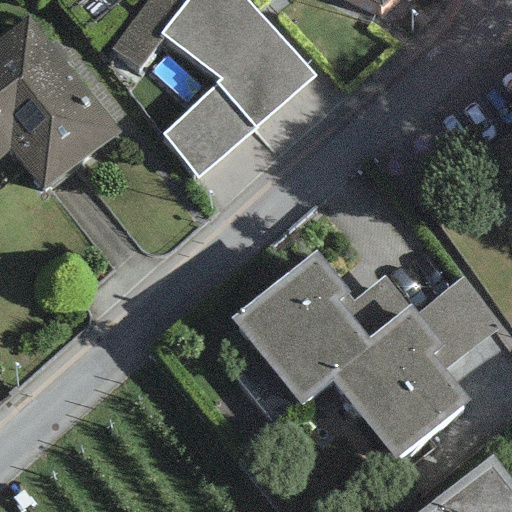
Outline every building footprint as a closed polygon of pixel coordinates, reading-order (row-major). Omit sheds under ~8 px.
[(187,0),(147,0),(111,49),(139,69),(164,36),(161,33),(187,0)] [(315,77),(247,0),(187,0),(161,33),(164,36),(221,81),(162,134),(196,180),(315,77)] [(337,0),(376,20),(398,0),(337,0)] [(31,16),(0,39),(0,159),(12,150),(43,191),(120,131),(31,16)] [(301,407),(333,381),(326,372),(367,339),(337,302),(347,294),(350,292),(315,250),(230,318),(301,407)] [(410,306),(384,276),(354,303),(347,294),(337,302),(367,339),(410,306)] [(463,277),(416,314),(442,346),(431,355),(443,370),(500,328),(463,277)] [(326,372),(333,381),(396,460),(469,402),(443,370),(431,355),(442,346),(416,314),(410,306),(367,339),(326,372)] [(511,511),(511,479),(493,455),(417,511),(511,511)]
